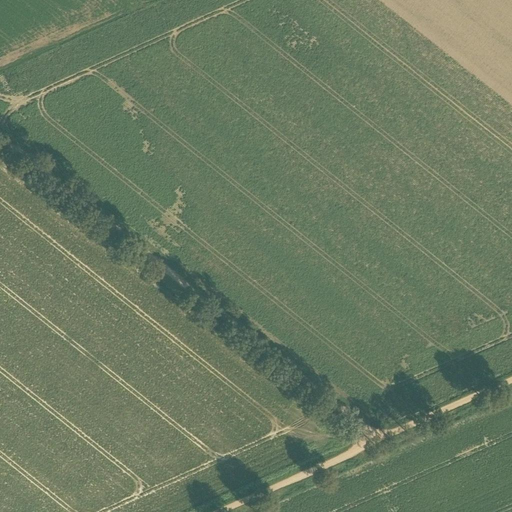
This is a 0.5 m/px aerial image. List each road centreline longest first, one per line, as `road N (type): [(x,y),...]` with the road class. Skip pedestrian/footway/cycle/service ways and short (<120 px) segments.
road 1 (track): [(379,439),(0,136)]
road 2 (track): [(217,511),(511,380)]
